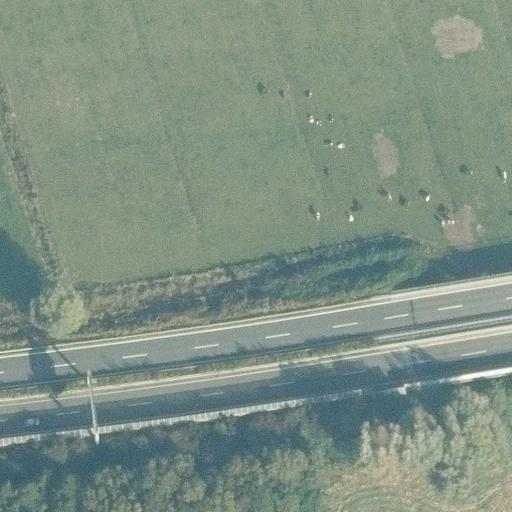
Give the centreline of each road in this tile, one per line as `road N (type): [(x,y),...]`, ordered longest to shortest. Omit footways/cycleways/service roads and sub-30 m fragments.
road 1 (motorway): [(511,308),(0,378)]
road 2 (motorway): [(0,425),(511,355)]
